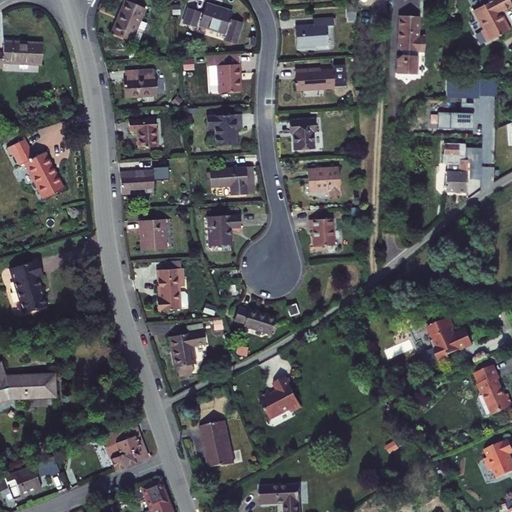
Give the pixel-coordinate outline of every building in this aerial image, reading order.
[(473,12),(483,32),(480,33),(486,44),(509,33),(499,15),(511,9),(506,0),(492,0),(490,1),(491,3),(473,12)] [(148,8),(129,1),(115,33),(134,42),(148,8)] [(203,12),(190,8),(184,23),(198,28),(199,24),(229,34),(227,41),(237,44),(245,23),(234,19),(234,21),(232,20),(235,13),(208,4),(205,15),(202,14),(203,12)] [(420,14),(400,13),(398,46),(400,47),(403,47),(403,53),(401,53),(398,56),(397,70),(417,71),(418,49),(424,49),(424,33),(419,33),(420,14)] [(314,26),(297,27),(298,46),(317,45),(317,48),(330,47),(329,26),(334,25),(334,18),(314,19),(314,26)] [(0,73),(0,68),(38,67),(38,46),(0,46),(0,73)] [(242,54),(210,56),(210,67),(220,66),(222,93),(244,91),(242,54)] [(310,68),(291,70),(293,89),(331,87),(329,69),(311,71),(310,68)] [(156,69),(128,71),(128,79),(126,79),(127,96),(159,94),(158,77),(157,77),(156,69)] [(490,88),(442,86),(440,105),(471,106),(472,103),(489,103),(490,88)] [(246,113),(212,115),(213,128),(220,127),(221,144),(243,143),(242,128),(247,128),(246,113)] [(317,118),(291,120),(292,133),(294,132),(295,150),(316,149),(314,131),(317,131),(317,118)] [(132,121),(132,130),(140,129),(141,148),(160,147),(158,119),(132,121)] [(18,143),(2,152),(5,159),(7,158),(14,170),(19,168),(38,204),(59,193),(39,156),(29,162),(18,143)] [(458,151),(438,150),(437,178),(439,178),(439,198),(460,199),(461,167),(458,167),(458,151)] [(255,168),(212,170),(213,187),(233,186),(233,195),(257,193),(255,168)] [(339,168),(309,170),(310,192),(330,191),(330,196),(341,195),(339,168)] [(155,169),(123,172),(124,196),(134,195),(133,188),(148,187),(148,193),(157,192),(155,169)] [(232,215),(210,216),(212,246),(234,244),(234,227),(244,227),(243,215),(232,216),(232,215)] [(334,218),(311,220),(311,236),(314,236),(315,249),(335,248),(334,218)] [(168,219),(144,222),(146,240),(143,240),(144,251),(168,249),(167,228),(169,228),(168,219)] [(176,270),(161,271),(163,298),(161,299),(162,310),(184,309),(184,308),(188,308),(191,305),(190,295),(188,293),(183,293),(182,286),(187,285),(186,261),(175,262),(176,270)] [(36,265),(1,276),(7,297),(15,294),(23,319),(45,312),(36,283),(42,281),(36,265)] [(298,304),(288,306),(291,316),(301,313),(298,304)] [(240,305),(235,319),(245,322),(244,324),(272,332),(277,317),(240,305)] [(451,318),(428,328),(437,347),(433,349),(440,364),(450,359),(449,355),(473,345),(467,331),(458,335),(451,318)] [(208,331),(173,337),(179,367),(181,367),(183,377),(194,375),(198,368),(197,364),(199,363),(196,346),(210,344),(208,331)] [(494,365),(474,374),(479,384),(477,385),(480,392),(483,393),(492,416),(511,407),(511,403),(508,394),(506,395),(499,380),(500,379),(494,365)] [(0,369),(0,405),(10,402),(53,398),(51,375),(3,380),(0,369)] [(297,407),(282,380),(271,385),(275,393),(269,396),(267,394),(256,400),(268,422),(286,413),(291,414),(294,412),(296,412),(297,407)] [(222,419),(197,425),(208,466),(220,463),(221,465),(233,462),(222,419)] [(98,441),(110,475),(143,462),(131,428),(98,441)] [(511,453),(511,447),(509,440),(484,450),(488,458),(484,460),(489,471),(493,470),(497,479),(511,472),(511,459),(510,455),(511,453)] [(51,459),(42,462),(47,477),(57,474),(51,459)] [(30,466),(0,477),(0,492),(4,502),(39,489),(30,466)] [(173,511),(162,480),(135,491),(139,500),(146,497),(152,511),(148,511),(173,511)] [(300,486),(261,488),(261,504),(283,504),(283,511),(297,511),(297,503),(300,503),(300,486)] [(441,495),(429,502),(433,509),(445,502),(441,495)]
